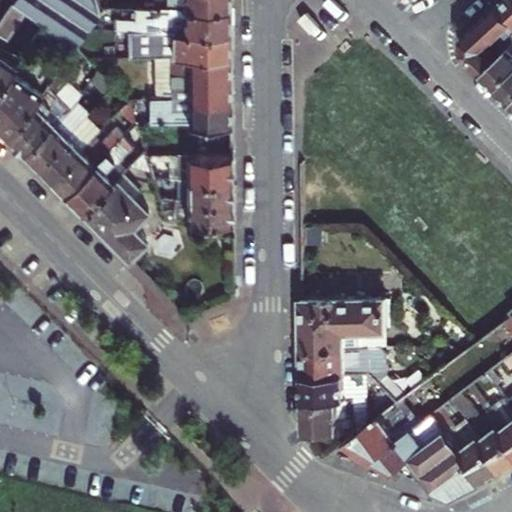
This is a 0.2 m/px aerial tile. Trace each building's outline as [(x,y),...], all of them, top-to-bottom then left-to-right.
[(0,88),(15,67),(19,62),(1,49),(30,6),(22,0),(12,0),(0,18),(0,88)] [(22,0),(30,6),(48,19),(44,25),(55,33),(55,34),(73,47),(74,45),(84,32),(100,8),(98,0),(22,0)] [(511,0),(502,0),(500,3),(511,14),(511,0)] [(511,14),(500,3),(464,35),(464,51),(483,71),(511,43),(511,14)] [(157,7),(100,8),(84,32),(158,31),(164,31),(175,31),(187,31),(233,31),(232,6),(187,7),(176,7),(168,7),(157,7)] [(233,31),(187,31),(175,31),(175,45),(158,46),(129,46),(129,55),(163,55),(171,55),(232,54),(233,31)] [(158,36),(158,46),(175,45),(175,31),(164,31),(164,36),(158,36)] [(0,123),(11,135),(57,69),(73,47),(55,34),(26,75),(15,67),(0,88),(0,123)] [(511,43),(483,71),(498,86),(511,71),(511,43)] [(178,98),(193,98),(233,98),(232,54),(171,55),(163,55),(164,92),(163,98),(172,98),(178,98)] [(98,68),(92,76),(108,92),(115,85),(98,68)] [(24,148),(53,118),(69,107),(61,98),(66,92),(60,86),(66,79),(57,69),(11,135),(24,148)] [(511,100),(511,71),(498,86),(511,100)] [(108,92),(105,95),(119,110),(130,99),(115,85),(108,92)] [(73,101),(66,92),(61,98),(69,107),(73,101)] [(193,98),(178,98),(172,98),(163,98),(151,99),(151,122),(233,120),(233,98),(193,98)] [(67,132),(81,119),(69,107),(53,118),(67,132)] [(85,115),(81,119),(86,124),(90,120),(85,115)] [(38,162),(67,132),(53,118),(24,148),(38,162)] [(95,134),(86,124),(81,119),(67,132),(82,146),(95,134)] [(142,136),(137,122),(137,121),(125,134),(134,143),(142,136)] [(52,177),(82,146),(67,132),(38,162),(52,177)] [(83,209),(117,176),(127,165),(119,158),(134,143),(125,134),(111,147),(66,191),(83,209)] [(66,191),(111,147),(105,140),(90,155),(82,146),(52,177),(66,191)] [(191,154),(191,178),(234,178),(233,153),(191,154)] [(148,208),(117,176),(83,209),(129,256),(147,239),(132,224),(148,208)] [(234,178),(191,178),(191,198),(234,198),(234,178)] [(234,198),(191,198),(191,218),(234,218),(234,198)] [(305,297),(305,347),(346,346),(359,346),(359,344),(369,344),(381,344),(382,344),(381,328),(387,327),(388,296),(305,297)] [(381,344),(369,344),(370,365),(376,365),(385,376),(388,374),(388,352),(381,344)] [(346,358),(346,346),(305,347),(306,372),(356,371),(356,358),(346,358)] [(376,365),(370,365),(370,371),(371,371),(380,381),(385,376),(376,365)] [(487,371),(491,377),(496,373),(492,368),(487,371)] [(306,372),(306,397),(356,396),(356,411),(357,433),(370,423),(370,385),(383,385),(380,381),(371,371),(370,371),(356,371),(306,372)] [(482,375),(486,380),(491,377),(487,371),(482,375)] [(477,379),(470,385),(483,402),(490,396),(477,379)] [(452,398),(456,403),(461,399),(457,394),(452,398)] [(306,397),(306,430),(339,429),(339,411),(356,411),(356,396),(306,397)] [(452,398),(448,402),(451,407),(456,403),(452,398)] [(410,410),(402,399),(398,401),(397,402),(406,414),(410,410)] [(373,458),(400,437),(395,430),(414,415),(410,410),(406,414),(397,402),(370,423),(357,433),(344,441),(373,458)] [(511,407),(496,419),(502,427),(511,419),(511,407)] [(434,412),(429,415),(433,420),(438,417),(434,412)] [(491,413),(473,426),(480,434),(506,469),(511,466),(511,440),(502,427),(496,419),(491,413)] [(419,423),(414,415),(395,430),(400,437),(419,423)] [(419,423),(400,437),(373,458),(396,471),(413,457),(439,435),(426,418),(419,423)] [(511,419),(502,427),(511,440),(511,419)] [(448,428),(439,435),(413,457),(438,488),(453,496),(487,479),(462,447),(448,428)] [(480,434),(462,447),(487,479),(506,469),(480,434)]
